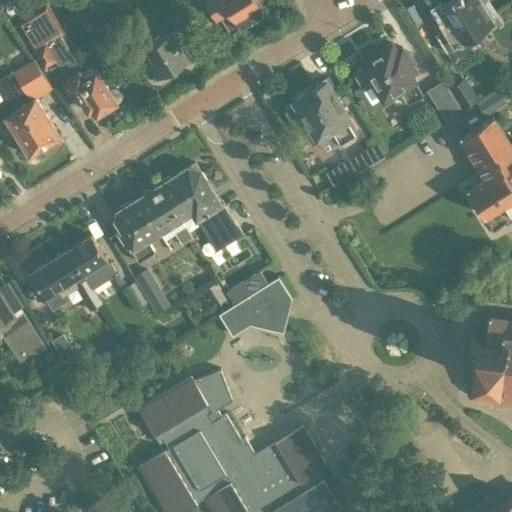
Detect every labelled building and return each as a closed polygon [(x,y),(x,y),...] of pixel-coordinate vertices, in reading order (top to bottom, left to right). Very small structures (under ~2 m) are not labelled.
[(229,33),(265,10),(261,5),(264,3),(261,0),(206,0),(216,15),(218,14),(229,33)] [(435,34),(446,53),(461,43),(462,44),(495,23),(481,0),(457,0),(441,10),(443,13),(433,20),(440,31),(435,34)] [(108,88),(98,73),(84,81),(72,62),(75,60),(58,33),(63,31),(45,3),(16,21),(44,65),(56,58),(88,109),(91,107),(95,112),(100,109),(102,111),(119,99),(120,96),(119,92),(115,89),(108,88)] [(184,43),(193,38),(180,17),(174,21),(177,25),(146,44),(150,49),(148,51),(154,60),(148,63),(157,78),(192,57),(184,43)] [(416,69),(403,47),(397,51),(393,43),(362,62),(364,66),(352,73),(362,88),(373,82),(384,100),(399,91),(408,105),(424,95),(410,73),(416,69)] [(51,87),(33,58),(0,78),(0,87),(2,92),(0,93),(0,123),(6,120),(29,156),(60,136),(36,97),(51,87)] [(452,84),(465,105),(478,97),(465,75),(452,84)] [(444,78),(427,88),(445,118),(463,108),(444,78)] [(328,141),(333,149),(356,134),(347,120),(350,119),(325,79),(307,90),(309,93),(295,101),(296,104),(286,109),(296,125),(306,119),(318,138),(322,145),(328,141)] [(485,113),(507,100),(500,88),(478,101),(485,113)] [(511,215),(511,143),(493,114),(461,135),(487,176),(469,187),(486,213),(491,221),(504,213),(499,205),(504,202),(511,215)] [(377,141),(343,161),(351,175),(386,155),(377,141)] [(188,166),(160,183),(181,217),(193,209),(204,227),(217,249),(243,233),(230,211),(222,198),(219,200),(199,168),(188,166)] [(160,183),(139,196),(159,230),(166,240),(176,233),(182,244),(193,237),(186,226),(181,217),(160,183)] [(147,238),(159,230),(139,196),(113,213),(122,228),(119,230),(120,232),(111,238),(129,267),(155,251),(147,238)] [(90,233),(68,247),(93,288),(109,278),(115,288),(123,283),(110,262),(108,263),(90,233)] [(89,310),(102,302),(93,288),(68,247),(29,271),(52,308),(68,298),(64,291),(74,285),(89,310)] [(168,307),(161,295),(145,269),(136,275),(152,301),(159,312),(168,307)] [(226,289),(235,303),(267,282),(259,269),(226,289)] [(251,322),(284,331),(287,319),(293,295),(280,273),(267,282),(235,303),(221,312),(233,333),(251,322)] [(138,307),(148,301),(135,279),(125,285),(138,307)] [(215,306),(228,298),(217,281),(204,289),(215,306)] [(44,345),(23,312),(16,316),(0,290),(0,338),(5,335),(20,360),(44,345)] [(511,318),(505,318),(505,313),(501,313),(501,317),(488,315),(484,309),(481,311),(485,317),(482,337),(475,336),(468,327),(464,330),(471,340),(468,363),(459,369),(462,373),(471,367),(478,368),(475,389),(470,393),(473,397),(478,393),(490,395),(489,400),(494,401),(495,396),(506,398),(506,403),(510,404),(511,398),(511,318)] [(65,360),(76,353),(63,331),(51,338),(65,360)] [(117,378),(130,370),(122,356),(109,364),(117,378)] [(233,398),(222,367),(195,377),(192,373),(139,405),(165,449),(140,464),(168,511),(180,511),(206,497),(215,511),(327,511),(341,504),(320,470),(329,465),(304,424),(253,455),(227,411),(221,414),(217,407),(233,398)] [(511,511),(511,497),(487,511),(511,511)]
